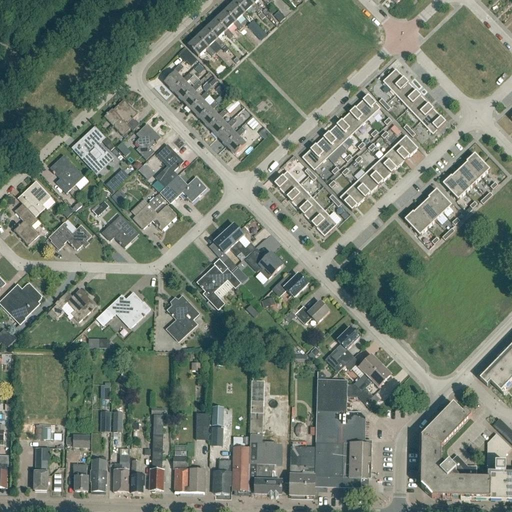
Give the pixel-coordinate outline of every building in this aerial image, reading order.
[(262,11),(256,5),(254,6),(247,0),(237,0),(234,4),(245,15),(246,14),(252,8),(258,15),(262,11)] [(253,20),(246,14),(245,15),(234,4),(225,12),(235,24),(237,22),(243,17),(249,23),(253,20)] [(243,29),(237,22),(235,24),(225,12),(216,21),(226,32),(228,31),(234,25),(240,32),(243,29)] [(234,37),(228,31),(226,32),(216,21),(206,30),(217,41),(219,39),(224,34),(231,41),(234,37)] [(225,46),(219,39),(217,41),(206,30),(197,38),(208,50),(210,48),(215,43),(221,49),(225,46)] [(216,55),(210,48),(208,50),(197,38),(188,47),(199,59),(206,51),(212,58),(216,55)] [(181,56),(179,57),(186,64),(193,57),(186,50),(185,51),(181,56)] [(184,83),(183,81),(177,75),(184,69),(180,66),(174,72),(175,74),(164,84),(173,93),(184,83)] [(200,66),(195,71),(200,75),(204,70),(200,66)] [(383,83),(396,97),(409,85),(396,71),(383,83)] [(193,92),(192,90),(186,84),(193,78),(189,75),(183,81),(184,83),(173,93),(182,103),(193,92)] [(213,78),(208,83),(212,88),(217,83),(213,78)] [(202,101),(200,99),(195,93),(201,87),(198,84),(192,90),(193,92),(182,103),(191,112),(202,101)] [(396,97),(408,110),(421,98),(409,85),(396,97)] [(222,87),(216,92),(220,96),(225,91),(222,87)] [(211,110),(209,108),(204,102),(210,96),(207,93),(200,99),(202,101),(191,112),(200,121),(211,110)] [(381,110),(368,97),(355,110),(367,123),(381,110)] [(408,110),(420,123),(433,111),(421,98),(408,110)] [(235,101),(231,105),(235,110),(240,105),(235,101)] [(138,116),(124,102),(113,112),(112,111),(104,118),(123,138),(131,130),(127,126),(132,121),(133,121),(134,120),(138,116)] [(220,119),(218,117),(213,111),(219,105),(216,102),(209,108),(211,110),(200,121),(209,130),(220,119)] [(238,116),(243,120),(248,114),(243,110),(238,116)] [(355,110),(342,122),(354,135),(367,123),(355,110)] [(229,128),(227,126),(221,120),(228,114),(224,111),(218,117),(220,119),(209,130),(217,139),(229,128)] [(446,124),(433,111),(420,123),(433,136),(446,124)] [(247,125),(253,131),(259,126),(253,119),(247,125)] [(237,137),(236,135),(230,130),(237,123),(233,120),(227,126),(229,128),(217,139),(226,148),(237,137)] [(341,148),(354,135),(342,122),(329,135),(341,148)] [(146,162),(154,154),(150,149),(161,139),(147,126),(137,136),(140,140),(135,145),(140,149),(137,152),(146,162)] [(113,160),(100,146),(105,140),(94,129),(77,145),(80,149),(79,150),(80,151),(81,150),(87,156),(83,159),(97,175),(113,160)] [(237,137),(226,148),(235,157),(246,146),(239,139),(245,132),(242,129),(236,135),(237,137)] [(270,136),(266,132),(260,137),(264,141),(270,136)] [(329,135),(316,147),(328,160),(341,148),(329,135)] [(406,137),(393,150),(405,163),(418,150),(406,137)] [(108,143),(105,147),(111,153),(114,150),(108,143)] [(168,168),(156,180),(166,189),(174,182),(170,178),(184,164),(168,147),(157,157),(168,168)] [(316,147),(302,160),(314,173),(328,160),(316,147)] [(392,175),(405,163),(393,150),(380,162),(392,175)] [(482,179),(490,172),(475,156),(466,164),(467,164),(468,164),(482,179)] [(66,196),(84,179),(74,168),(64,157),(50,170),(60,181),(56,185),(66,196)] [(379,188),(392,175),(380,162),(366,175),(379,188)] [(474,187),(482,179),(468,164),(467,164),(460,172),(474,187)] [(466,194),(474,187),(460,172),(452,179),(466,194)] [(275,186),(287,199),(300,187),(288,173),(275,186)] [(366,200),(379,188),(366,175),(353,187),(366,200)] [(125,183),(119,177),(109,186),(114,193),(125,183)] [(178,177),(174,182),(166,189),(160,194),(170,206),(183,194),(192,205),(207,191),(197,180),(187,189),(184,185),(185,184),(178,177)] [(458,202),(466,194),(452,179),(451,178),(443,186),(458,202)] [(43,207),(51,199),(36,183),(22,196),(26,200),(25,201),(26,202),(27,201),(32,207),(28,211),(35,219),(46,210),(43,207)] [(300,187),(287,199),(300,212),(313,200),(300,187)] [(352,213),(366,200),(353,187),(340,200),(352,213)] [(118,206),(127,198),(120,191),(111,200),(118,206)] [(444,215),(452,208),(437,192),(428,200),(429,200),(444,215)] [(162,233),(177,219),(158,199),(134,221),(144,232),(154,223),(162,233)] [(300,212),(312,225),(325,213),(313,200),(300,212)] [(436,223),(444,215),(429,200),(422,207),(436,223)] [(28,247),(39,237),(31,228),(38,222),(23,206),(15,214),(24,223),(15,232),(28,247)] [(428,230),(436,223),(422,207),(414,215),(428,230)] [(69,209),(63,215),(67,219),(73,214),(69,209)] [(312,225),(325,239),(338,226),(325,213),(312,225)] [(420,238),(428,230),(414,215),(413,214),(405,222),(420,238)] [(139,236),(121,217),(103,235),(110,242),(115,238),(125,249),(139,236)] [(77,252),(92,238),(81,227),(73,235),(63,226),(49,240),(52,243),(51,243),(59,252),(65,247),(64,245),(67,242),(77,252)] [(234,227),(224,236),(229,241),(241,255),(242,254),(246,259),(256,250),(251,245),(245,250),(241,246),(240,247),(237,245),(244,238),(234,227)] [(224,236),(214,245),(219,251),(225,256),(232,250),(234,252),(233,253),(237,258),(241,255),(229,241),(224,236)] [(447,342),(501,295),(481,272),(497,258),(482,242),(461,260),(473,274),(425,316),(447,342)] [(219,251),(215,255),(223,265),(224,264),(232,273),(237,269),(225,256),(219,251)] [(261,260),(257,255),(248,264),(257,274),(258,274),(259,273),(268,282),(272,279),(283,268),(283,267),(282,267),(271,256),(272,256),(271,255),(261,265),(258,262),(261,260)] [(222,276),(215,269),(197,285),(201,289),(200,290),(202,292),(203,291),(209,298),(207,301),(218,313),(224,307),(214,295),(228,282),(235,290),(235,291),(241,286),(228,272),(222,276)] [(308,287),(298,277),(290,286),(285,281),(285,280),(272,292),(280,300),(287,293),(295,300),(308,287)] [(34,291),(30,286),(29,288),(28,287),(23,292),(18,288),(0,305),(10,315),(13,312),(21,320),(18,323),(21,326),(26,321),(25,321),(40,306),(38,304),(42,301),(41,300),(42,299),(38,294),(37,296),(33,292),(34,291)] [(97,308),(81,291),(73,298),(69,293),(56,305),(57,306),(52,311),(58,317),(63,313),(61,310),(68,304),(77,314),(74,317),(79,324),(83,320),(97,308)] [(127,326),(131,322),(135,326),(150,312),(149,312),(150,311),(144,304),(143,305),(133,295),(126,301),(122,298),(113,306),(108,311),(97,321),(103,328),(114,318),(117,315),(127,326)] [(199,317),(183,299),(168,313),(177,323),(167,332),(178,345),(197,327),(192,323),(199,317)] [(318,326),(330,314),(320,304),(310,314),(304,309),(295,317),(305,327),(312,320),(318,326)] [(346,367),(354,359),(348,352),(360,340),(351,330),(338,343),(344,349),(333,359),(337,362),(339,360),(346,367)] [(0,336),(0,345),(2,344),(8,350),(16,342),(10,335),(9,336),(5,332),(0,336)] [(89,341),(89,349),(99,349),(99,341),(89,341)] [(511,347),(508,351),(505,349),(496,358),(499,361),(484,376),(481,373),(477,378),(487,388),(491,384),(501,394),(511,382),(511,347)] [(359,389),(382,367),(372,357),(362,367),(354,359),(346,367),(351,373),(357,367),(365,376),(355,385),(359,389)] [(392,377),(382,367),(359,389),(363,393),(367,390),(373,384),(379,390),(392,377)] [(359,389),(355,385),(354,386),(348,386),(348,383),(325,382),(325,377),(322,374),(318,374),(317,414),(316,445),(365,446),(365,443),(365,420),(361,414),(347,414),(347,399),(357,400),(362,395),(363,393),(359,389)] [(277,467),(277,454),(277,442),(263,442),(264,415),(263,415),(264,383),(252,383),(251,415),(249,493),(255,493),(255,497),(269,497),(269,498),(271,500),(274,499),(276,501),(279,499),(279,498),(282,498),(282,482),(270,482),(270,473),(275,473),(275,467),(277,467)] [(371,411),(372,410),(377,405),(381,401),(375,396),(366,405),(371,411)] [(490,481),(487,481),(484,481),(476,481),(477,468),(468,468),(458,458),(457,457),(453,461),(443,471),(441,469),(441,466),(442,449),(470,419),(472,417),(467,412),(466,411),(463,414),(455,406),(453,405),(420,440),(419,459),(421,459),(421,488),(432,500),(461,500),(461,502),(490,503),(490,501),(490,481)] [(223,429),(224,417),(224,409),(213,409),(212,416),(212,428),(223,429)] [(111,434),(111,414),(101,414),(100,434),(111,434)] [(122,415),(113,415),(113,434),(121,434),(122,415)] [(209,428),(209,416),(196,416),(196,442),(208,442),(208,428),(209,428)] [(162,473),(162,462),(164,418),(155,417),(153,472),(151,472),(150,492),(150,494),(151,495),(152,496),(155,496),(156,495),(163,495),(163,493),(163,492),(163,484),(165,484),(165,479),(164,478),(164,473),(162,473)] [(36,426),(36,441),(62,442),(62,435),(55,435),(55,426),(36,426)] [(89,450),(89,437),(73,436),(72,450),(89,450)] [(490,501),(490,503),(511,503),(511,474),(506,475),(506,456),(511,451),(496,436),(487,445),(487,481),(490,481),(490,501)] [(234,439),(234,449),(242,449),(242,446),(242,439),(234,439)] [(365,446),(316,445),(316,478),(314,478),(314,491),(314,492),(317,492),(327,492),(327,490),(348,490),(348,492),(363,492),(364,480),(371,481),(372,443),(365,443),(365,446)] [(249,493),(250,449),(242,449),(234,449),(233,487),(232,487),(232,493),(249,493)] [(314,478),(310,478),(308,478),(309,467),(313,468),(314,449),(291,449),(290,498),(291,498),(314,499),(314,492),(314,491),(314,478)] [(50,462),(51,450),(43,450),(42,474),(35,474),(35,492),(48,492),(48,474),(49,462),(50,462)] [(0,489),(8,490),(8,469),(9,469),(10,458),(0,457),(0,489)] [(114,494),(129,495),(130,457),(120,457),(120,466),(115,466),(115,472),(114,472),(114,494)] [(205,496),(206,472),(189,471),(189,459),(175,459),(174,472),(176,472),(176,495),(205,496)] [(106,473),(106,462),(92,462),(92,473),(91,473),(91,484),(92,484),(92,492),(92,493),(106,494),(106,493),(105,493),(106,486),(107,486),(107,473),(106,473)] [(231,474),(231,462),(220,462),(219,474),(215,474),(215,479),(216,480),(215,492),(215,496),(230,496),(230,493),(230,487),(232,487),(232,474),(231,474)] [(143,494),(143,493),(144,493),(145,476),(141,476),(141,463),(132,463),(132,494),(143,494)] [(88,493),(88,478),(87,478),(87,467),(73,466),(73,480),(75,480),(75,493),(88,493)]
